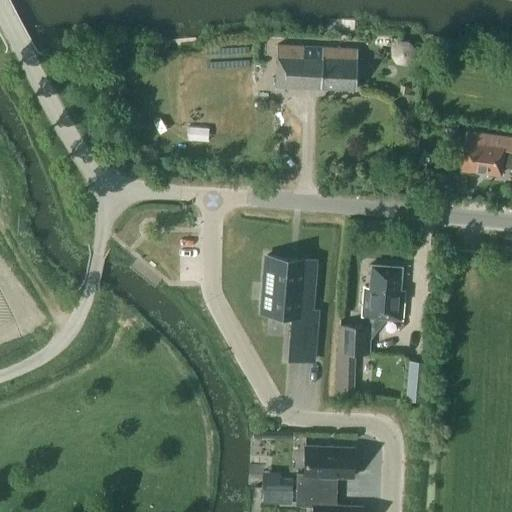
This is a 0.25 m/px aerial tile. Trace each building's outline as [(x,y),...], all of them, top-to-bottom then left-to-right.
[(408,41),(399,39),(391,46),(389,56),(395,64),(405,66),(413,59),(415,49),(408,41)] [(355,89),(357,49),(276,45),(275,86),(355,89)] [(455,139),(457,129),(447,128),(445,138),(455,139)] [(511,174),(511,137),(465,131),(460,169),(499,174),(501,166),(511,167),(511,175),(511,174)] [(267,255),(262,312),(292,315),(288,358),(312,360),(316,310),(311,310),(314,271),(304,270),(305,258),(267,255)] [(401,319),(404,290),(399,290),(401,267),(370,264),(368,287),(363,286),(361,317),(401,319)] [(368,352),(369,326),(338,325),(337,351),(368,352)] [(408,361),(405,398),(423,400),(424,388),(426,367),(426,363),(425,363),(420,362),(408,361)] [(351,394),(352,380),(335,379),(335,394),(351,394)] [(295,489),(335,491),(336,477),(351,477),(353,447),(304,445),(303,473),(296,473),(295,489)] [(291,477),(264,476),(264,489),(290,490),(291,477)] [(335,505),(335,491),(295,489),(295,505),(312,506),(312,511),(360,511),(361,506),(335,505)] [(290,490),(278,490),(277,502),(290,502),(290,490)]
